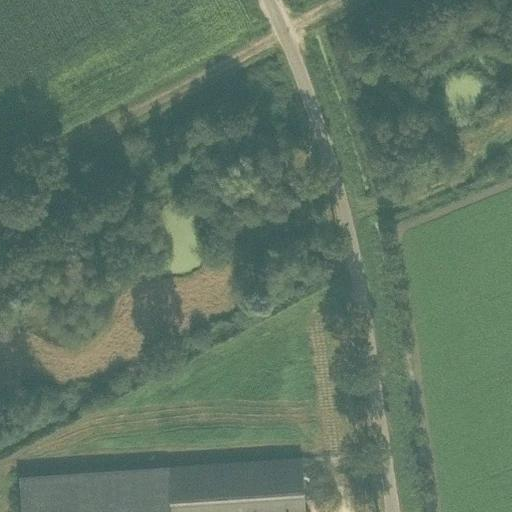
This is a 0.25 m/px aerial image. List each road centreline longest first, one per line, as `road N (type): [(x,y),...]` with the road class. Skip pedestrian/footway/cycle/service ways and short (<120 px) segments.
road 1 (unclassified): [(390,511),(357,232),(320,117),(267,0)]
road 2 (track): [(347,0),(0,184)]
